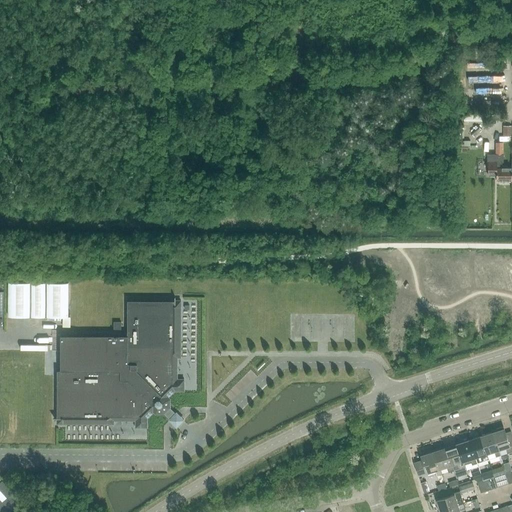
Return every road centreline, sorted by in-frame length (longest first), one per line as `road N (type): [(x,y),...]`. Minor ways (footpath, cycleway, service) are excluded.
road 1 (track): [(0,91),(359,81),(397,73),(470,35),(511,32)]
road 2 (secondary): [(155,511),(371,398),(511,352)]
road 3 (track): [(0,221),(263,222)]
road 4 (residential): [(370,490),(395,443),(511,404)]
road 5 (residential): [(251,511),(370,490)]
